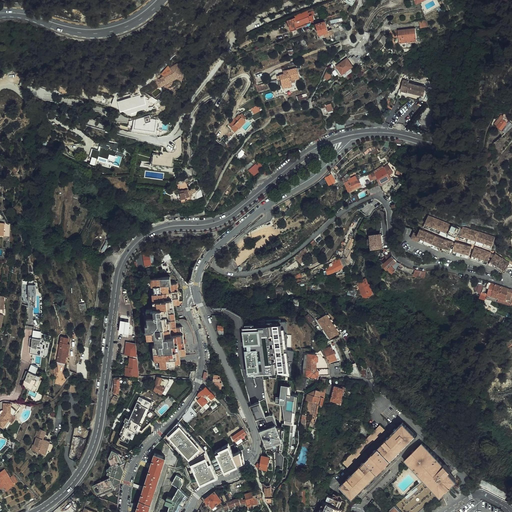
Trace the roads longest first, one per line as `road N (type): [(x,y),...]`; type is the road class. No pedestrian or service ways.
road 1 (primary): [(37,511),(69,485),(90,452),(114,297),(130,248),(162,228),(222,219),(313,149)]
road 2 (residential): [(265,207),(265,218),(218,256),(223,272),(271,266),(372,196),(385,203),(403,260),(511,283)]
road 3 (secondary): [(196,288),(255,452),(187,511)]
road 4 (residential): [(123,511),(135,459),(196,388),(201,352),(187,291)]
road 5 (primary): [(349,134),(397,133),(511,167)]
road 6 (primary): [(156,0),(97,29),(0,12)]
